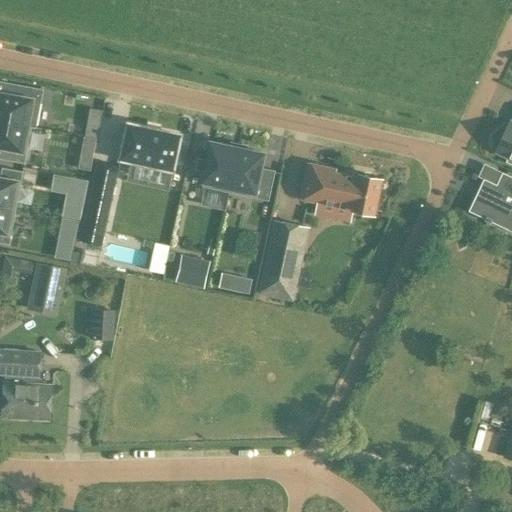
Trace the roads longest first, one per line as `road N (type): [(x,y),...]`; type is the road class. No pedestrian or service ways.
road 1 (residential): [(0,57),(451,156)]
road 2 (residential): [(311,472),(451,156)]
road 3 (residential): [(69,470),(296,468)]
road 4 (residential): [(451,156),(511,29)]
